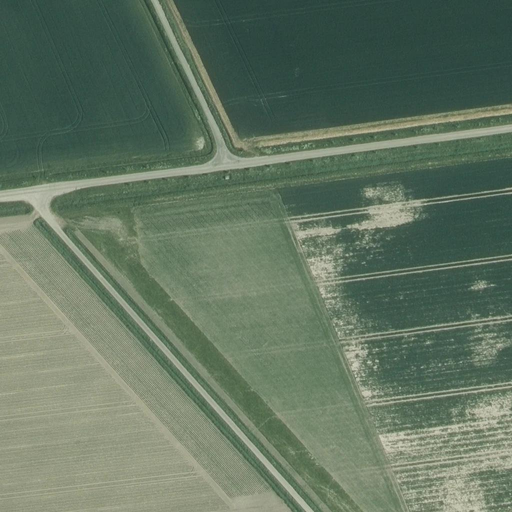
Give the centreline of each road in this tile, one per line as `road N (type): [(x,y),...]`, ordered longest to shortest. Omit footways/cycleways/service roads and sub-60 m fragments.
road 1 (unclassified): [(311,511),(44,212),(35,192)]
road 2 (unclassified): [(230,166),(511,129)]
road 3 (unclassified): [(35,192),(230,166)]
road 4 (unclassified): [(230,166),(152,0)]
